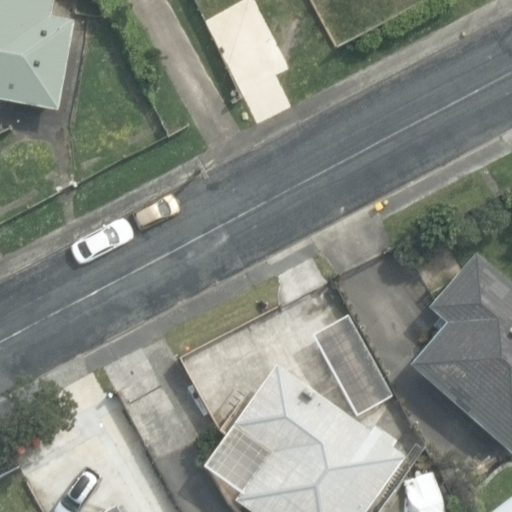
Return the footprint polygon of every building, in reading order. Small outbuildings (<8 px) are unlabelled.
[(0,0),(0,101),(56,112),(73,21),(49,17),(51,0),(0,0)] [(198,0),(209,20),(240,3),(238,0),(198,0)] [(411,361),(511,449),(511,281),(478,252),(431,305),(448,319),(411,361)] [(238,496),(260,511),(363,511),(406,454),(393,445),(398,438),(376,422),(371,428),(279,363),(235,424),(272,450),(238,496)] [(511,511),(511,494),(492,511),(511,511)] [(123,511),(118,502),(99,511),(123,511)]
